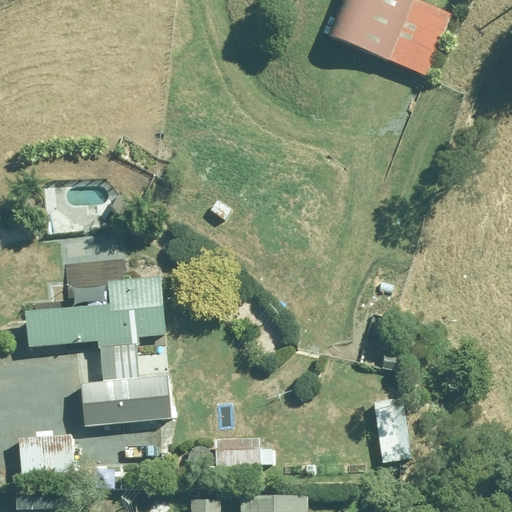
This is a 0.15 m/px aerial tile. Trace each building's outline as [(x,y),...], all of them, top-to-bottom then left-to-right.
[(451,16),(410,0),(343,0),(328,38),(425,78),(451,16)] [(125,281),(124,261),(67,264),(68,291),(104,289),(105,308),(25,313),(27,349),(98,345),(100,385),(79,386),(83,430),(170,422),(166,378),(138,380),(135,340),(164,338),(160,280),(125,281)] [(410,461),(400,402),(374,406),(383,465),(410,461)] [(72,437),(19,439),(21,476),(74,474),(72,437)] [(258,440),(215,442),(216,470),(259,468),(258,440)] [(305,511),(306,499),(241,498),(240,511),(305,511)] [(219,511),(220,504),(193,503),(192,511),(219,511)]
